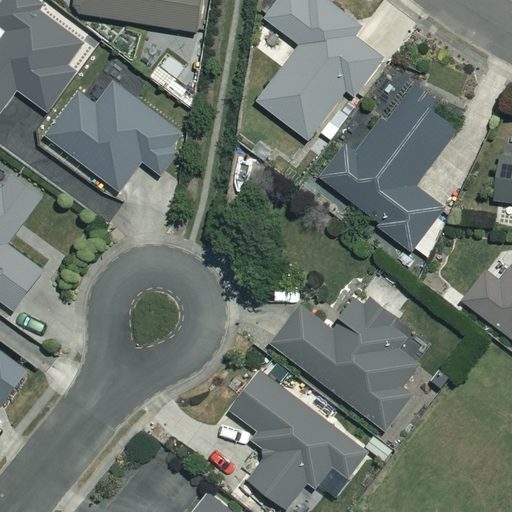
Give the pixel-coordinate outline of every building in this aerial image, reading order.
[(93,43),(36,0),(7,0),(0,10),(0,115),(3,117),(22,92),(51,114),(78,78),(70,72),(93,43)] [(82,0),(80,15),(203,35),(207,0),(82,0)] [(320,0),(316,6),(307,0),(286,0),(271,21),(306,47),(263,104),(313,142),(352,90),(361,97),(388,61),(358,38),(366,28),(328,0),(320,0)] [(187,135),(120,84),(101,108),(84,95),(51,139),(124,193),(146,163),(166,178),(178,162),(183,141),(187,135)] [(467,126),(416,87),(362,156),(351,147),(326,180),(408,244),(394,262),(415,278),(453,229),(441,220),(448,211),(419,188),(467,126)] [(511,161),(506,161),(501,205),(511,206),(511,161)] [(9,193),(0,186),(0,298),(21,314),(51,274),(13,247),(49,198),(21,177),(9,193)] [(511,282),(509,286),(491,272),(468,303),(511,336),(511,282)] [(402,321),(367,295),(338,333),(305,309),(277,347),(390,432),(422,391),(413,384),(425,368),(388,341),(402,321)] [(0,413),(4,414),(30,380),(0,357),(0,413)] [(370,456),(266,375),(236,413),(262,434),(256,443),(274,456),(254,482),(291,511),(315,481),(337,498),(370,456)] [(236,511),(215,496),(202,511),(236,511)]
